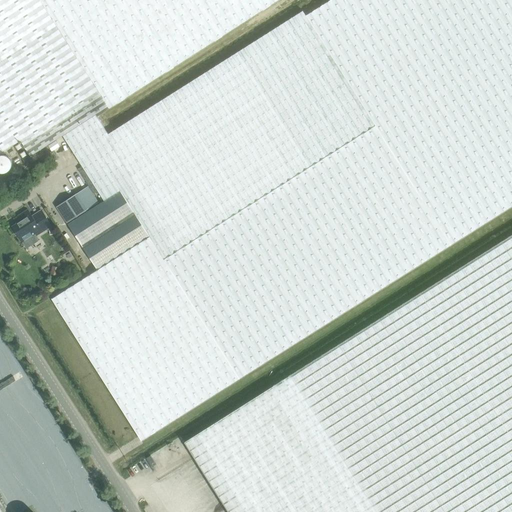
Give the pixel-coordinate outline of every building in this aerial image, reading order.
[(0,0),(0,153),(21,141),(31,157),(62,136),(68,145),(69,146),(102,125),(95,113),(101,109),(102,111),(276,0),(0,0)] [(511,206),(511,0),(329,0),(306,15),(302,11),(108,134),(102,125),(69,146),(104,201),(82,215),(81,214),(75,218),(76,220),(68,225),(97,269),(50,300),(140,441),(239,379),(511,206)] [(23,162),(29,158),(21,145),(14,149),(23,162)] [(75,218),(81,214),(98,202),(87,186),(56,207),(67,223),(75,218)] [(23,220),(12,227),(20,238),(32,231),(35,236),(51,226),(42,210),(35,215),(35,216),(33,217),(28,210),(19,215),(23,220)] [(511,511),(511,234),(185,442),(228,511),(511,511)]
